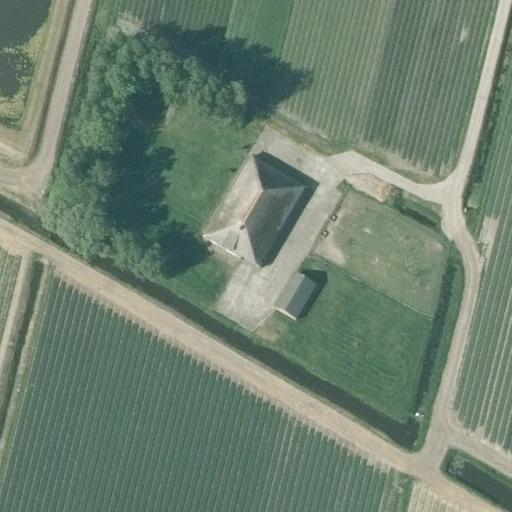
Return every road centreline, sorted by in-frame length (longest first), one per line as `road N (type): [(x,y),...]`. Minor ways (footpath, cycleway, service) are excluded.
road 1 (track): [(449,199),(446,224),(468,266),(469,288),(426,442)]
road 2 (track): [(238,356),(348,168)]
